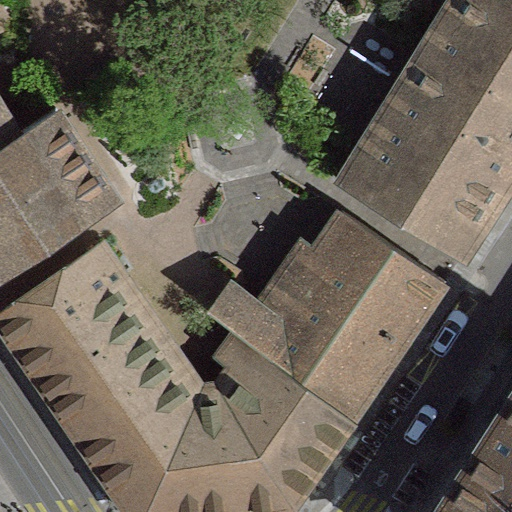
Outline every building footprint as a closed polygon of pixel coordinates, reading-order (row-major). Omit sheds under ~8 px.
[(511,0),(466,0),(351,187),(464,256),(511,179),(511,0)] [(57,108),(6,141),(0,145),(0,278),(88,221),(118,199),(57,108)] [(274,312),(254,340),(266,349),(356,415),(446,281),(342,213),(274,312)] [(356,415),(266,349),(247,374),(230,398),(195,403),(113,285),(128,274),(103,241),(0,314),(0,315),(134,511),(227,511),(294,503),(356,415)] [(222,315),(240,329),(254,340),(274,312),(240,288),(222,315)] [(221,354),(247,374),(266,349),(254,340),(240,329),(221,354)] [(511,511),(511,398),(436,511),(511,511)]
